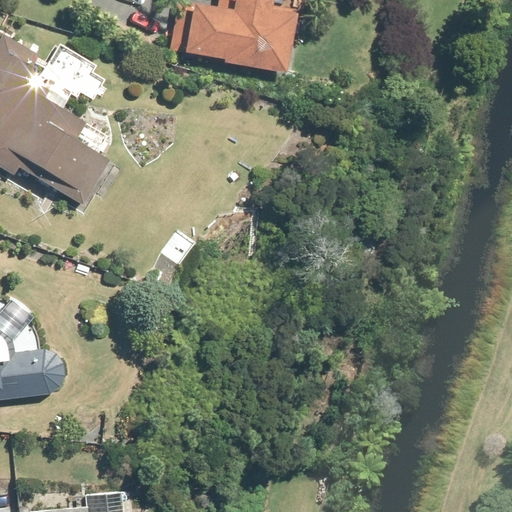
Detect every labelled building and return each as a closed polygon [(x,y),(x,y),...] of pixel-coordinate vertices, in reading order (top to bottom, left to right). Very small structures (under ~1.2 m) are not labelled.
[(268,5),(269,0),(215,0),(215,4),(184,0),(174,0),(167,48),(219,56),(218,60),(283,70),(292,8),(268,5)] [(0,165),(10,172),(15,164),(80,204),(107,158),(72,137),(81,121),(55,105),(60,97),(21,73),(33,52),(0,31),(0,165)] [(381,226),(360,223),(354,256),(375,260),(381,226)] [(194,237),(178,227),(149,273),(165,283),(194,237)] [(0,396),(46,391),(56,383),(60,373),(58,361),(52,352),(39,347),(11,351),(10,342),(8,336),(5,331),(1,327),(0,326),(0,396)]
